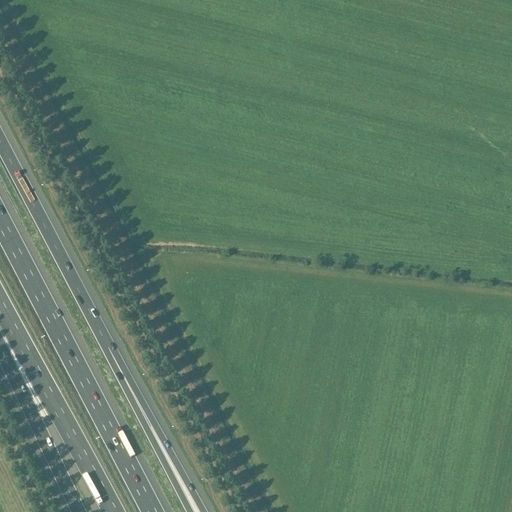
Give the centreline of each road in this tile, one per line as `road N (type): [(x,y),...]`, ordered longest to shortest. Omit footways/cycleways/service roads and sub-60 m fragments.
road 1 (motorway): [(152,511),(0,220)]
road 2 (motorway): [(0,305),(112,511)]
road 3 (motorway): [(97,330),(0,135)]
road 4 (motorway): [(0,309),(79,511)]
road 5 (motorway): [(203,511),(97,330)]
road 6 (motorway): [(191,511),(97,330)]
